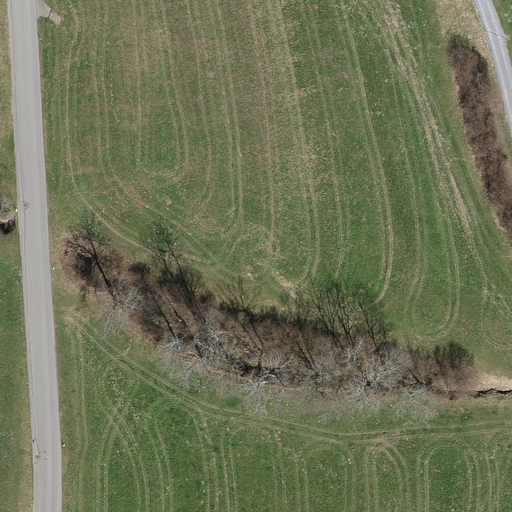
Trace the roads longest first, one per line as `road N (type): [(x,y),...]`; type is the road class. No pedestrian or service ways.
road 1 (tertiary): [(47,511),(21,0)]
road 2 (track): [(477,0),(511,116)]
